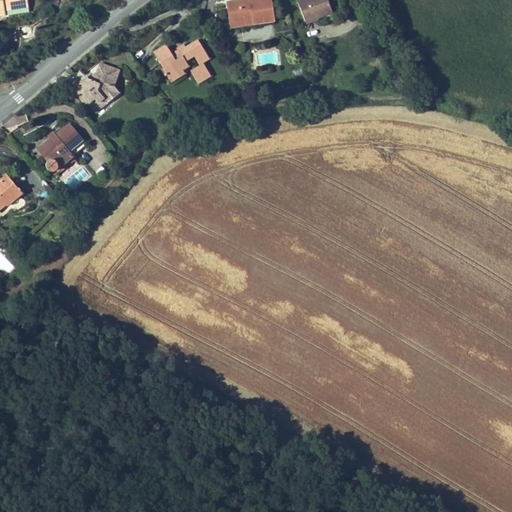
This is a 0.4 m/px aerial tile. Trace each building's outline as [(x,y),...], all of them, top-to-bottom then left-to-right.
[(0,0),(0,15),(5,15),(5,11),(12,10),(12,7),(28,4),(27,0),(0,0)] [(270,0),(244,0),(227,3),(230,22),(254,19),(254,23),(274,20),(270,0)] [(332,12),(327,0),(300,0),(297,1),(304,19),(317,15),(318,17),(332,12)] [(318,17),(317,15),(304,19),(306,24),(319,20),(318,17)] [(254,19),(230,22),(231,29),(255,25),(254,23),(254,19)] [(165,76),(168,75),(170,73),(172,76),(182,70),(189,66),(186,61),(194,56),(200,65),(190,71),(198,84),(204,80),(203,77),(209,73),(203,62),(202,60),(208,56),(198,40),(186,47),(185,48),(186,50),(181,53),(179,49),(178,50),(171,54),(166,45),(154,52),(163,68),(161,69),(165,76)] [(186,50),(185,48),(186,47),(184,44),(177,48),(178,50),(179,49),(181,53),(186,50)] [(86,105),(87,104),(95,113),(102,107),(100,105),(105,101),(107,103),(119,93),(113,86),(119,71),(100,63),(97,70),(93,81),(92,84),(88,79),(87,77),(72,89),(86,105)] [(93,81),(97,70),(88,79),(93,81)] [(184,73),(182,70),(172,76),(170,73),(168,75),(171,81),(184,73)] [(86,145),(69,124),(55,136),(51,139),(45,144),(49,149),(43,155),(48,161),(46,162),(46,164),(46,166),(46,168),(47,169),(48,170),(50,171),(53,171),(54,171),(55,170),(60,166),(72,156),(68,152),(74,146),(78,151),(86,145)] [(49,149),(45,144),(38,149),(43,155),(49,149)] [(78,151),(74,146),(68,152),(72,156),(78,151)] [(72,156),(60,166),(60,169),(60,171),(74,159),(72,156)] [(0,208),(5,204),(7,206),(22,193),(21,192),(21,191),(18,187),(18,188),(7,175),(0,181),(0,208)]
